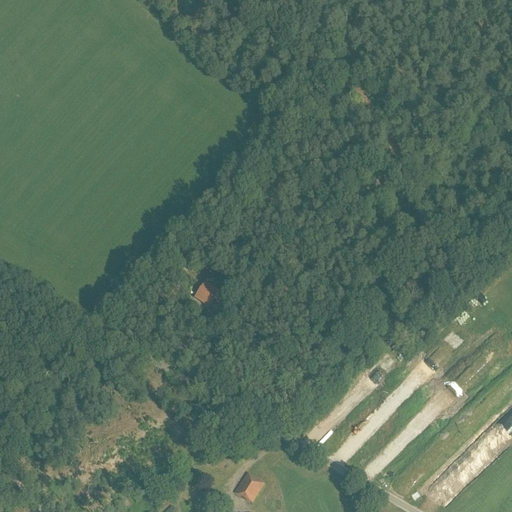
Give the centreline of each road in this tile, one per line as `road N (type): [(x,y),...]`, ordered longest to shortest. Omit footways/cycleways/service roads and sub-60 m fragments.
road 1 (track): [(0,425),(289,130),(300,109),(299,47)]
road 2 (unclassified): [(415,511),(0,271)]
